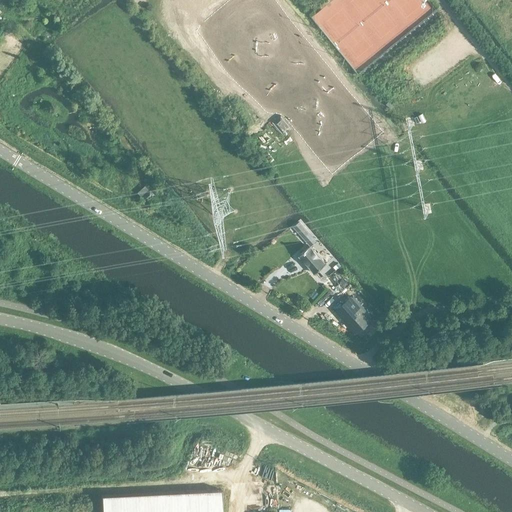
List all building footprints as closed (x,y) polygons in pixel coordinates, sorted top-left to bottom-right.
[(355,72),(432,14),(421,0),(331,0),(335,5),(328,10),(334,18),(330,21),(333,26),(337,24),(338,26),(326,35),(341,55),(348,49),(353,56),(347,61),(355,72)] [(280,116),(273,122),(282,132),(289,126),(280,116)] [(147,190),(141,197),(151,206),(158,200),(147,190)] [(299,222),(293,227),(303,238),(309,233),(299,222)] [(326,264),(310,246),(300,255),(316,273),(326,264)] [(351,297),(336,310),(356,333),(371,320),(351,297)]
